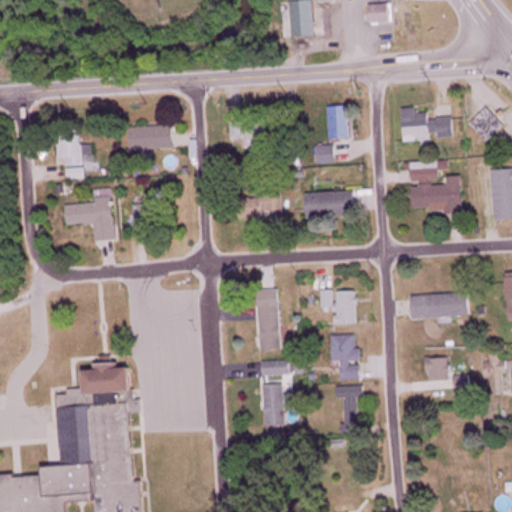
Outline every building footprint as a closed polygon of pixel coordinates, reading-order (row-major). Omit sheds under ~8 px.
[(319,2),(339,1),(338,0),(296,0),(298,38),(321,37),(319,2)] [(396,5),(372,5),(372,25),(396,25),(396,5)] [(333,108),(333,139),(353,139),(353,108),(333,108)] [(433,119),(433,112),(422,113),(421,109),(405,109),(407,141),(458,139),(457,118),(433,119)] [(508,128),(492,109),(475,123),(490,143),(508,128)] [(235,122),(235,142),(247,141),(247,149),(258,148),(258,141),(272,140),(271,122),(235,122)] [(178,150),(178,127),(134,128),(134,151),(178,150)] [(87,165),(87,131),(62,131),(62,165),(87,165)] [(338,162),(338,148),(322,148),(322,162),(338,162)] [(443,183),(443,164),(415,164),(415,183),(443,183)] [(511,170),(497,172),(499,221),(511,220),(511,170)] [(467,178),(451,178),(452,186),(417,187),(418,214),(468,213),(467,178)] [(70,206),(72,227),(99,225),(100,243),(120,241),(117,191),(100,192),(100,205),(70,206)] [(361,219),(360,194),(312,194),(312,219),(361,219)] [(286,218),(286,195),(250,195),(250,218),(286,218)] [(171,197),(150,198),(150,206),(138,206),(139,239),(150,239),(150,222),(171,222),(171,197)] [(340,291),(326,291),(326,312),(340,312),(340,324),(362,324),(362,291),(340,291)] [(475,316),(474,294),(416,296),(417,319),(475,316)] [(262,307),(265,351),(286,350),(284,306),(262,307)] [(336,362),(347,362),(347,379),(365,379),(364,363),(365,363),(365,349),(359,349),(359,335),(336,335),(336,362)] [(510,389),(507,351),(493,352),(494,362),(490,363),(492,391),(510,389)] [(431,381),(454,381),(454,358),(431,358),(431,381)] [(267,361),(267,375),(293,375),(293,361),(267,361)] [(102,511),(149,511),(149,480),(140,480),(137,412),(147,412),(147,399),(139,399),(138,363),(99,365),(99,369),(90,370),(91,391),(63,392),(66,466),(48,467),(48,474),(0,476),(0,511),(72,511),(72,502),(103,501),(102,511)] [(473,387),(473,377),(459,377),(460,387),(473,387)] [(268,385),(269,427),(290,426),(288,384),(268,385)] [(367,386),(347,387),(348,433),(364,433),(364,398),(367,398),(367,386)]
